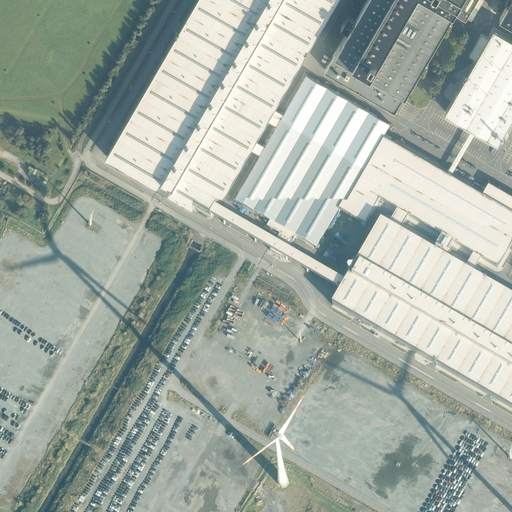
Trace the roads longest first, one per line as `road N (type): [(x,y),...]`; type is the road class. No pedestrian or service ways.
road 1 (unclassified): [(174,0),(86,159),(302,290)]
road 2 (unclassified): [(302,290),(294,277),(95,155),(185,0)]
road 3 (unclassified): [(343,0),(310,56),(312,68),(511,183)]
road 4 (track): [(80,157),(68,151),(59,98),(121,0)]
